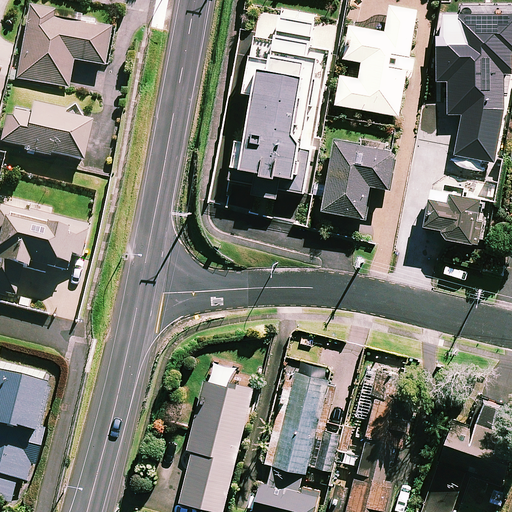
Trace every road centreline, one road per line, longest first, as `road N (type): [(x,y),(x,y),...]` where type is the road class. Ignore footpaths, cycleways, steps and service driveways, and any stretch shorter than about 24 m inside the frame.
road 1 (residential): [(511,325),(305,285),(141,288)]
road 2 (secondary): [(195,0),(141,288)]
road 3 (secondary): [(141,288),(86,511)]
